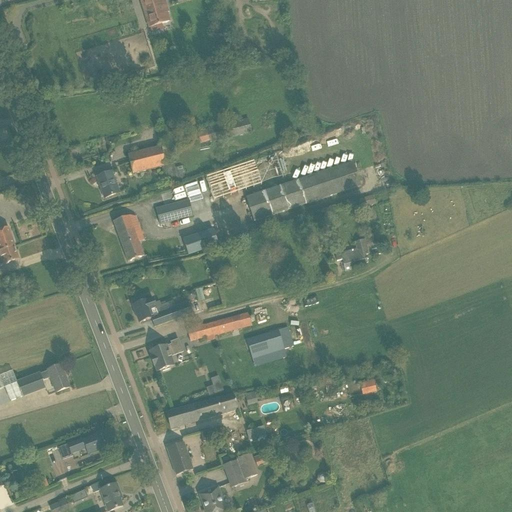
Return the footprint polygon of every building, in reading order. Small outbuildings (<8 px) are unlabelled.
[(140,0),(149,28),(150,28),(162,24),(168,22),(165,13),(168,12),(164,0),(140,0)] [(194,133),(197,145),(210,141),(211,143),(252,133),(248,119),(194,133)] [(160,169),(164,184),(178,181),(170,147),(128,156),(132,175),(160,169)] [(281,154),(212,179),(221,203),(288,177),(281,154)] [(352,162),(245,198),(254,222),(361,187),(352,162)] [(97,178),(104,198),(120,192),(113,172),(97,178)] [(357,200),(359,207),(369,204),(369,206),(375,204),(373,195),(357,200)] [(156,209),(160,225),(193,216),(188,200),(156,209)] [(122,219),(113,222),(128,262),(137,259),(143,257),(144,256),(139,242),(130,216),(122,219)] [(0,243),(3,242),(6,249),(14,246),(8,228),(0,230),(0,243)] [(183,239),(188,256),(218,246),(212,230),(183,239)] [(369,255),(385,250),(384,244),(374,246),(371,235),(364,237),(365,239),(355,242),(357,249),(335,255),(336,261),(342,260),(345,271),(350,270),(350,267),(368,263),(365,255),(369,254),(369,255)] [(335,237),(326,239),(329,252),(337,250),(335,237)] [(0,256),(3,265),(9,263),(19,260),(14,247),(15,247),(14,246),(6,249),(3,242),(0,243),(0,256)] [(188,292),(186,296),(187,299),(191,301),(194,300),(196,296),(195,293),(191,291),(188,292)] [(151,319),(154,327),(192,313),(188,302),(174,307),(175,309),(159,316),(152,299),(133,306),(139,323),(151,319)] [(187,330),(190,342),(251,325),(248,314),(187,330)] [(246,340),(252,360),(293,347),(287,328),(246,340)] [(155,366),(157,372),(161,370),(162,372),(169,369),(168,368),(173,366),(170,357),(182,352),(178,340),(170,343),(171,345),(166,347),(166,346),(149,352),(152,358),(151,359),(153,366),(155,366)] [(40,374),(17,383),(22,397),(45,388),(43,382),(50,379),(56,393),(69,388),(61,366),(47,371),(40,374)] [(12,372),(0,376),(0,389),(5,388),(10,401),(22,397),(17,383),(12,372)] [(206,387),(208,395),(222,391),(219,376),(211,378),(213,386),(206,387)] [(373,379),(359,383),(363,395),(376,392),(373,379)] [(253,392),(245,395),(246,400),(247,401),(255,399),(253,392)] [(166,413),(171,430),(181,427),(205,419),(205,420),(237,410),(232,395),(176,410),(166,413)] [(248,431),(251,441),(267,435),(264,426),(248,431)] [(200,435),(202,442),(223,438),(221,430),(200,435)] [(59,448),(58,449),(62,460),(63,460),(72,456),(71,454),(85,448),(88,455),(102,449),(98,436),(88,439),(83,442),(82,440),(68,445),(59,448)] [(167,449),(176,476),(193,470),(189,461),(183,443),(176,446),(167,449)] [(224,466),(232,489),(247,484),(246,480),(258,476),(250,455),(236,459),(237,462),(224,466)] [(255,458),(258,466),(266,463),(262,455),(255,458)] [(317,476),(317,480),(320,483),(324,484),(327,481),(328,477),(325,474),(321,473),(317,476)] [(100,491),(108,511),(109,511),(122,507),(117,494),(120,493),(116,484),(100,491)] [(204,510),(205,511),(224,511),(219,497),(221,496),(218,488),(207,492),(207,493),(199,495),(202,504),(203,504),(205,509),(204,510)] [(71,496),(73,500),(83,497),(81,492),(71,496)] [(51,507),(54,511),(55,511),(58,511),(59,511),(69,508),(66,502),(65,502),(64,501),(51,507)]
